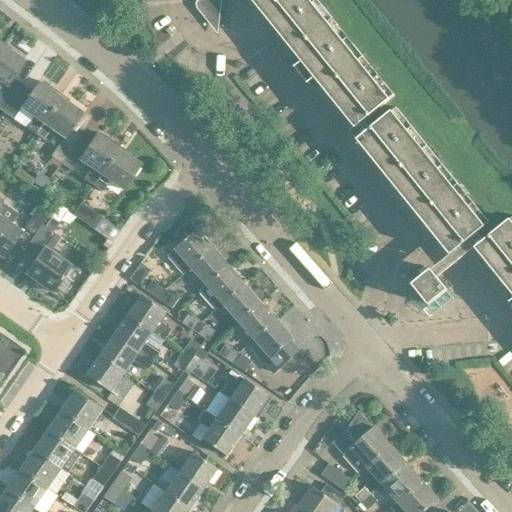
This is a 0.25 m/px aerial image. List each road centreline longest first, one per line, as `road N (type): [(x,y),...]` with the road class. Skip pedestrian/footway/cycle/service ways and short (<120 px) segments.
road 1 (residential): [(377,345),(212,164)]
road 2 (residential): [(212,164),(135,79),(40,0)]
road 3 (residential): [(63,342),(149,220),(212,164)]
road 4 (residential): [(511,511),(377,345)]
road 5 (residential): [(244,511),(311,417),(377,345)]
